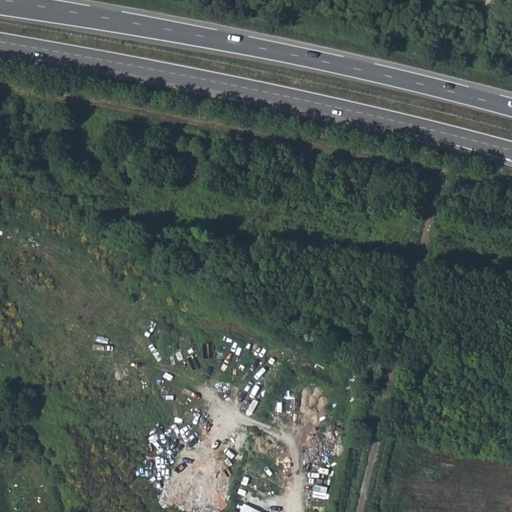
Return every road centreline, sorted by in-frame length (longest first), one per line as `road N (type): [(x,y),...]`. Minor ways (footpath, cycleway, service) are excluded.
road 1 (unclassified): [(359,511),(435,171),(0,88)]
road 2 (trunk): [(0,41),(511,150)]
road 3 (trunk): [(511,107),(234,42),(0,1)]
